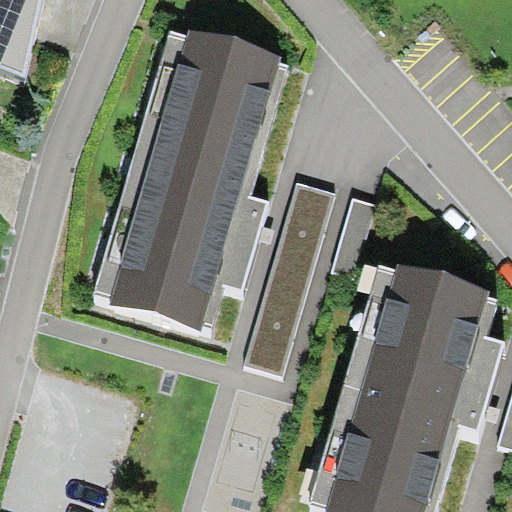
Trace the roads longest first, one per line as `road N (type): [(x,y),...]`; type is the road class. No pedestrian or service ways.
road 1 (residential): [(125,0),(61,156),(0,396)]
road 2 (residential): [(511,222),(315,0)]
